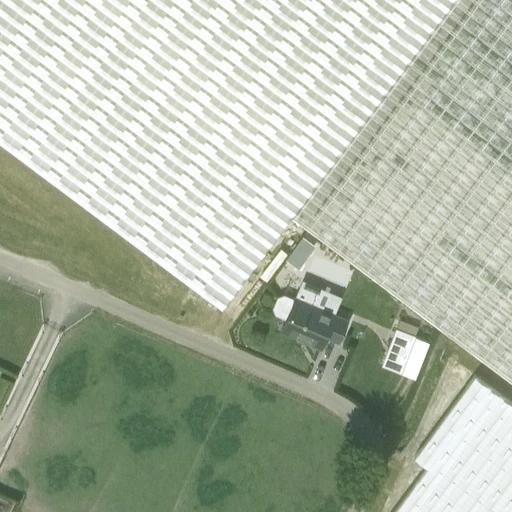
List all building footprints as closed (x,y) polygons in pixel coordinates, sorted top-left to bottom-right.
[(511,0),(0,0),(0,141),(222,308),(291,216),(511,381),(511,0)] [(302,237),(297,244),(309,253),(314,246),(302,237)] [(286,318),(280,330),(321,347),(326,336),(339,341),(347,320),(294,298),(293,300),(284,295),(278,298),(274,308),(276,314),(286,318)] [(414,335),(395,328),(381,366),(400,373),(414,335)] [(511,511),(511,402),(475,375),(415,456),(427,467),(392,511),(511,511)]
